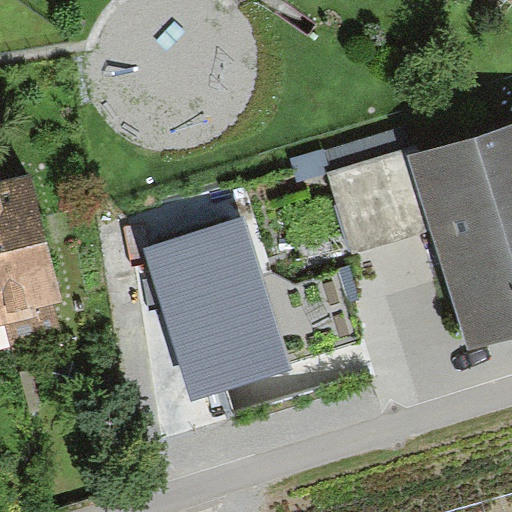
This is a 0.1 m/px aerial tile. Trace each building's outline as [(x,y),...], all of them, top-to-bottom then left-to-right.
[(352,242),(427,219),(461,329),(511,313),(511,114),(330,170),(352,242)] [(0,320),(53,310),(26,177),(0,182),(0,320)] [(288,366),(242,221),(150,250),(196,395),(288,366)] [(316,349),(365,337),(347,268),(298,281),(316,349)] [(511,511),(511,463),(345,511),(511,511)]
